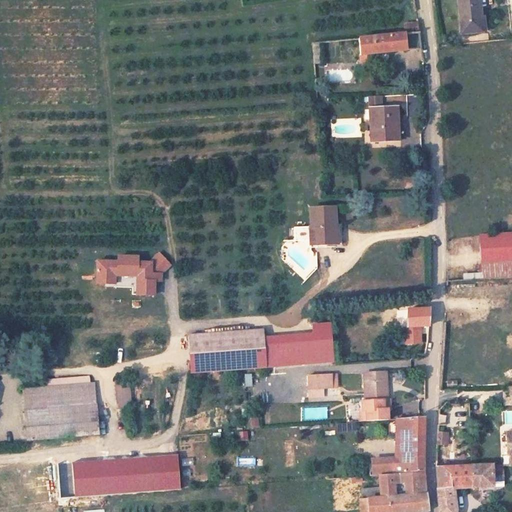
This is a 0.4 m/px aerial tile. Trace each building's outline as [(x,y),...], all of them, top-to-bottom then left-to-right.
[(480,0),(458,0),(461,32),(483,30),(480,0)] [(417,28),(416,18),(400,20),(401,30),(417,28)] [(419,47),(417,28),(401,30),(354,35),(356,56),(396,52),(419,47)] [(393,139),(392,107),(366,108),(367,140),(393,139)] [(329,229),(328,207),(303,208),(304,225),(309,225),(310,244),(329,243),(329,229)] [(310,244),(309,225),(304,225),(301,226),(303,248),(330,247),(329,243),(310,244)] [(511,232),(481,235),(483,263),(511,261),(511,232)] [(115,262),(94,261),(94,285),(112,285),(112,288),(130,288),(130,295),(152,295),(152,282),(159,282),(159,274),(168,265),(157,254),(147,263),(135,263),(135,256),(115,256),(115,262)] [(431,326),(431,313),(431,308),(408,310),(408,327),(421,327),(431,326)] [(266,368),(333,363),(331,323),(313,324),(314,333),(264,336),(266,368)] [(404,327),(405,344),(422,343),(421,327),(408,327),(404,327)] [(264,336),(264,329),(187,333),(190,372),(266,368),(264,336)] [(385,398),(385,385),(381,385),(380,370),(363,371),(363,398),(360,398),(360,409),(364,408),(365,422),(384,421),(384,407),(380,408),(379,398),(385,398)] [(242,386),(251,386),(250,373),(242,374),(242,386)] [(332,387),(331,373),(308,374),(309,388),(332,387)] [(72,419),(97,417),(94,385),(84,385),(84,379),(27,383),(27,390),(46,388),(48,409),(71,407),(72,419)] [(131,408),(129,381),(115,382),(118,409),(131,408)] [(97,424),(97,417),(72,419),(71,407),(48,409),(46,388),(27,390),(23,390),(26,437),(104,431),(104,424),(97,424)] [(301,407),(302,420),(327,419),(326,406),(301,407)] [(365,422),(364,408),(360,409),(357,409),(358,423),(365,422)] [(511,409),(502,410),(503,428),(511,427),(511,409)] [(249,416),(250,427),(258,426),(257,415),(249,416)] [(421,444),(421,417),(394,420),(396,456),(374,457),(375,473),(421,470),(421,444)] [(449,438),(448,429),(439,430),(439,445),(449,445),(449,438)] [(236,431),(237,440),(246,439),(246,430),(236,431)] [(73,463),(75,497),(181,489),(179,455),(73,463)] [(254,456),(237,457),(238,466),(255,465),(254,456)] [(505,483),(504,470),(494,470),(494,463),(472,465),(473,486),(496,485),(495,484),(505,483)] [(473,486),(472,465),(438,466),(439,488),(453,487),(473,486)] [(422,484),(422,472),(384,475),(386,495),(422,491),(422,489),(422,484)] [(454,511),(453,487),(439,488),(439,511),(454,511)] [(428,511),(428,510),(422,491),(386,495),(351,500),(352,511),(399,511),(418,509),(417,511),(428,511)]
